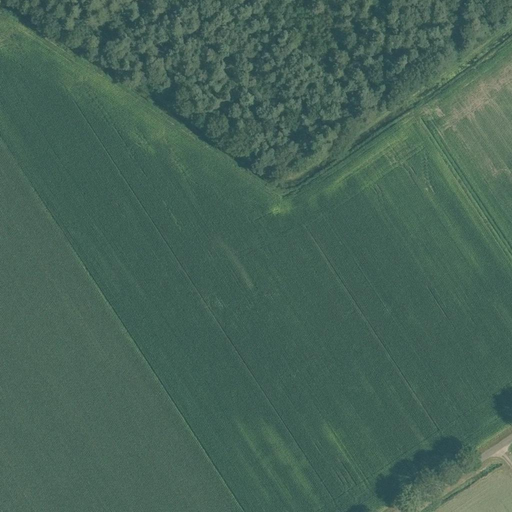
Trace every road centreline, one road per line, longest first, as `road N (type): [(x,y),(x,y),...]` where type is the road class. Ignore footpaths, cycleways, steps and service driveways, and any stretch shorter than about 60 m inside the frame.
road 1 (track): [(371,117),(511,19)]
road 2 (unclassified): [(401,511),(511,439)]
